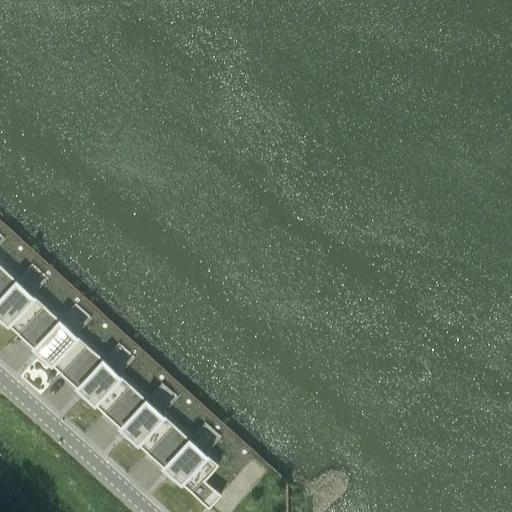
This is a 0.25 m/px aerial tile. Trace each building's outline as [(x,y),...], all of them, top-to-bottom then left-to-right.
[(2,262),(0,264),(0,315),(18,332),(45,302),(2,262)] [(45,302),(18,332),(61,371),(88,342),(45,302)] [(88,342),(61,371),(105,411),(132,381),(88,342)] [(132,381),(105,411),(148,451),(175,421),(132,381)] [(175,421),(148,451),(209,506),(215,500),(222,492),(206,477),(219,461),(211,454),(175,421)]
